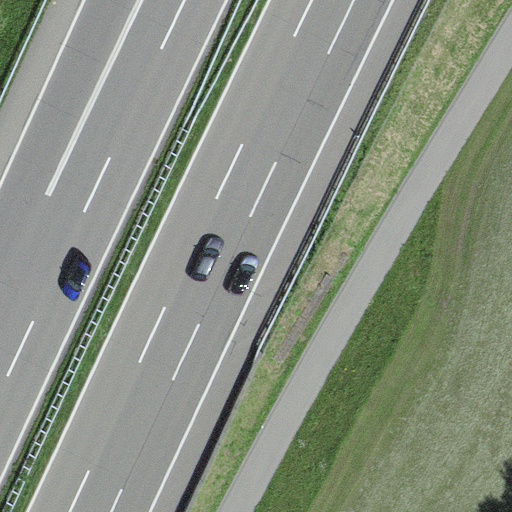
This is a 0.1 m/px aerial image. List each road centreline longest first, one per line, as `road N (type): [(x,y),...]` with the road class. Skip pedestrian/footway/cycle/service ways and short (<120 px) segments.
road 1 (motorway): [(94,511),(336,0)]
road 2 (motorway): [(165,0),(0,352)]
